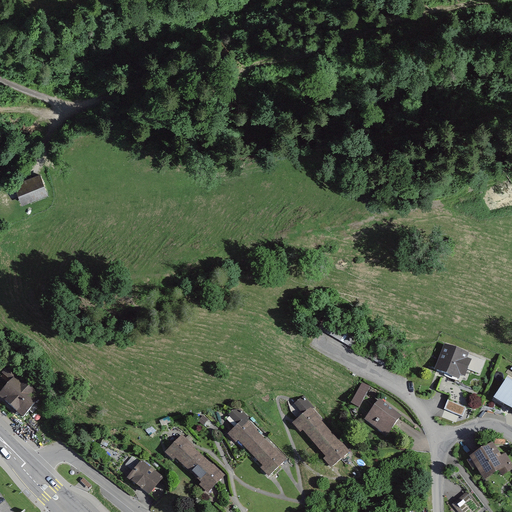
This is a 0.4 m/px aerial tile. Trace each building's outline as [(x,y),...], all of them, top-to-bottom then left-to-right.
[(41,175),(14,185),(22,207),(49,197),(41,175)] [(332,309),(293,283),(269,319),(308,345),(323,325),(332,309)] [(347,289),(323,325),(390,361),(410,321),(347,289)] [(482,362),(443,347),(434,370),(459,379),(460,375),(468,378),(470,371),(477,374),(482,362)] [(9,370),(3,377),(11,384),(0,397),(0,401),(24,422),(43,399),(9,370)] [(511,379),(507,377),(494,398),(511,408),(511,379)] [(370,387),(362,382),(351,403),(359,407),(370,387)] [(314,444),(331,430),(303,398),(294,406),(302,416),(293,424),(300,432),(302,431),(314,444)] [(402,415),(380,398),(364,419),(386,436),(402,415)] [(466,407),(448,400),(444,410),(463,417),(466,407)] [(250,453),(266,438),(245,417),(237,408),(229,416),(237,424),(227,434),(236,443),(238,441),(250,453)] [(36,413),(27,423),(38,432),(46,421),(36,413)] [(331,468),(349,451),(331,430),(314,444),(326,457),(323,459),(331,468)] [(189,471),(203,455),(182,435),(165,453),(174,461),(176,459),(189,471)] [(269,477),(287,460),(266,438),(250,453),(262,466),(260,468),(269,477)] [(501,456),(493,442),(470,456),(484,480),(496,472),(499,477),(511,469),(511,463),(506,453),(501,456)] [(160,477),(133,454),(122,468),(127,473),(120,481),(142,499),(160,477)] [(208,494),(225,475),(203,455),(189,471),(202,483),(199,486),(208,494)] [(473,511),(478,509),(469,496),(452,508),(455,511),(473,511)]
